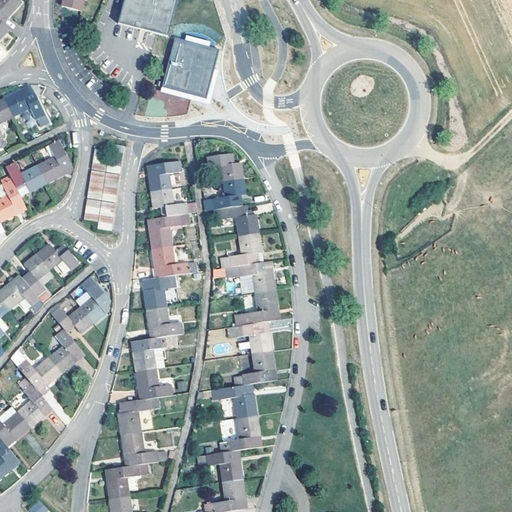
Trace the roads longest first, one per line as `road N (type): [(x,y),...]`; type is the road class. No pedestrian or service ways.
road 1 (residential): [(265,511),(297,384),(302,321),(296,250),(261,150)]
road 2 (tertiary): [(401,511),(369,345),(362,159)]
road 3 (tertiary): [(362,159),(408,138),(418,114),(416,88),(403,66),(381,52),(355,50),(331,60)]
road 4 (residential): [(124,264),(116,337),(83,417)]
road 5 (residential): [(124,264),(140,130)]
road 6 (residential): [(73,95),(85,153),(61,222)]
road 7 (track): [(408,138),(459,163),(511,115)]
road 8 (residential): [(83,417),(0,506)]
